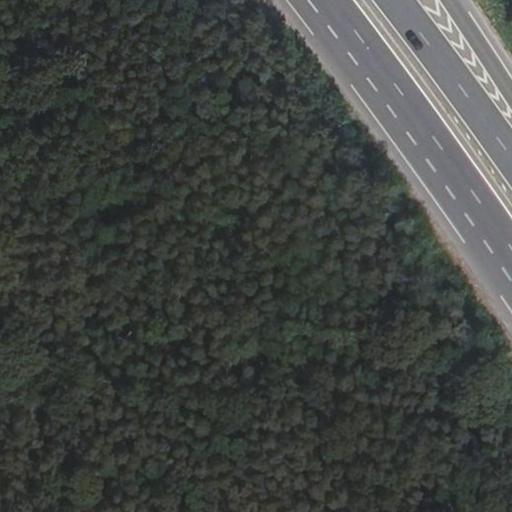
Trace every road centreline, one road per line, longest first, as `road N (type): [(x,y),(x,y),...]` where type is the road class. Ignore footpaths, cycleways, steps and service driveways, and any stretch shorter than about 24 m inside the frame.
road 1 (primary): [(328,0),(511,257)]
road 2 (trunk): [(511,172),(398,0)]
road 3 (secondary): [(511,114),(442,0)]
